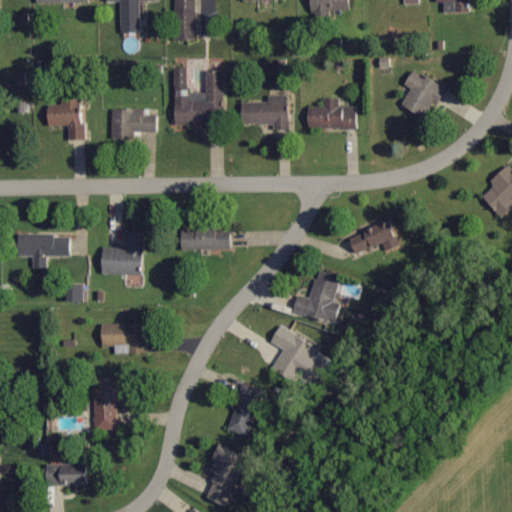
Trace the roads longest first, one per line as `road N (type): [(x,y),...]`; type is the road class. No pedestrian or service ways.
road 1 (residential): [(0,185),(114,189),(413,177),(475,147),(511,71)]
road 2 (residential): [(315,181),(296,237),(186,376),(161,485),(121,511)]
